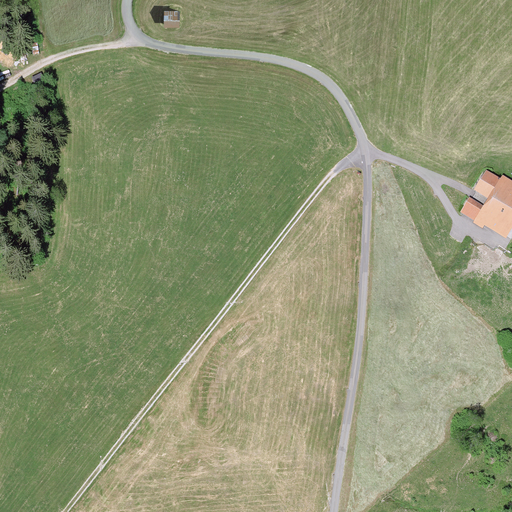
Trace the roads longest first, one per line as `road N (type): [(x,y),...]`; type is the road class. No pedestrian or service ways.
road 1 (unclassified): [(127,0),(130,25),(148,42),(286,62),(323,78),(360,134),(367,179),(360,335),(334,511)]
road 2 (track): [(365,151),(327,177),(61,511)]
road 3 (track): [(365,151),(422,174),(458,227),(484,242)]
road 4 (track): [(0,89),(55,57),(140,38)]
